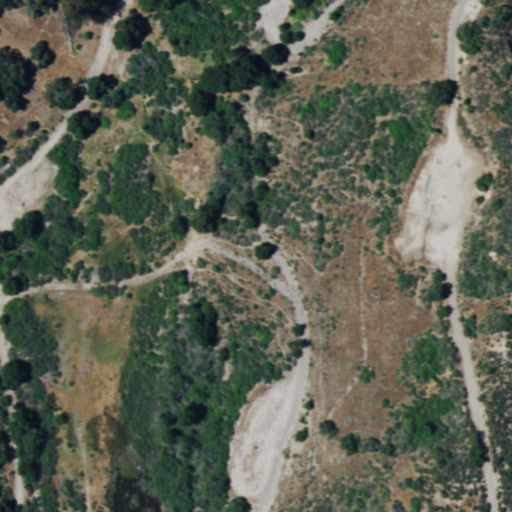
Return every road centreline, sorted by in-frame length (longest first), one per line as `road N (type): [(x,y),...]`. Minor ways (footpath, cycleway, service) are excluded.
road 1 (residential): [(279,0),(273,36),(287,49),(339,0),(464,5),(454,26),(456,186),(446,278),(493,511)]
road 2 (residential): [(17,511),(0,351),(87,102),(110,63),(110,0)]
